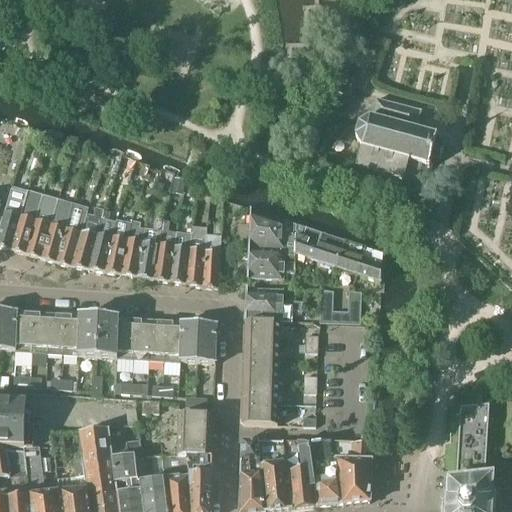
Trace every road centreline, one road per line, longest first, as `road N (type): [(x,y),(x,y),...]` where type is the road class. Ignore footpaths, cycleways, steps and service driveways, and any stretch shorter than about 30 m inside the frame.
road 1 (residential): [(228,432),(234,306),(0,292)]
road 2 (residential): [(228,432),(352,435)]
